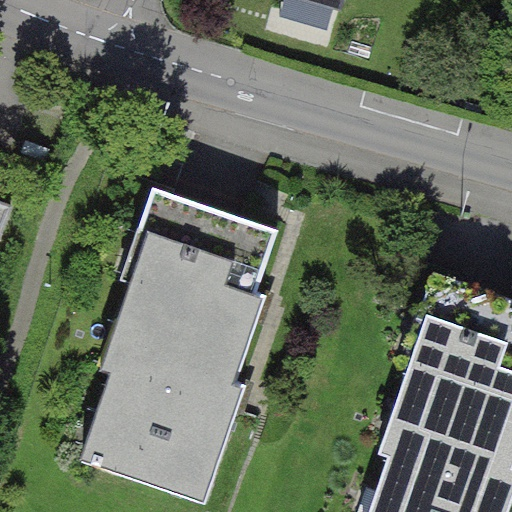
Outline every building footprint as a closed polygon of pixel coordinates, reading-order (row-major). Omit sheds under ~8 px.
[(258,365),(303,227),(170,184),(125,322),(258,365)] [(0,194),(0,233),(12,199),(0,194)] [(511,444),(511,298),(431,271),(386,402),(511,444)] [(213,502),(258,365),(125,322),(80,459),(213,502)] [(503,511),(511,486),(511,444),(386,402),(349,511),(503,511)]
